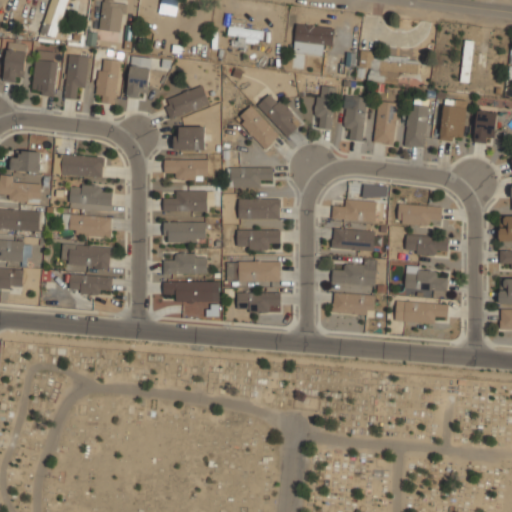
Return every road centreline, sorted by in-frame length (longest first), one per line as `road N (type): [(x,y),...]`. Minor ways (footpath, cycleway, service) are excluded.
road 1 (residential): [(0,318),(511,361)]
road 2 (residential): [(136,327),(137,136)]
road 3 (residential): [(308,166),(308,343)]
road 4 (residential): [(474,358),(474,183)]
road 5 (residential): [(474,183),(308,166)]
road 6 (residential): [(137,136),(0,117)]
road 7 (residential): [(511,14),(391,0)]
